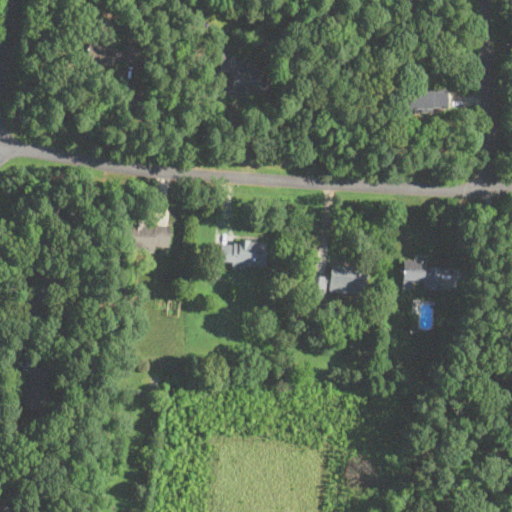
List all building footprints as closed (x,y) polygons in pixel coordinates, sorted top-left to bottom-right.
[(88,41),(88,63),(115,63),(115,41),(88,41)] [(259,91),(260,60),(229,60),(229,52),(215,51),(215,70),(228,71),(228,91),(259,91)] [(447,89),(408,89),(408,109),(447,109),(447,89)] [(58,207),(50,230),(71,238),(80,215),(58,207)] [(170,223),(124,221),(123,248),(169,249),(170,223)] [(266,240),(220,239),(220,264),(266,264),(266,240)] [(421,290),(440,290),(441,264),(403,262),(402,288),(413,288),(413,281),(421,282),(421,290)] [(369,267),(332,263),(329,289),(366,293),(369,267)] [(27,308),(46,312),(52,275),(34,272),(27,308)] [(312,293),(326,291),(324,274),(310,276),(312,293)] [(45,377),(21,378),(22,409),(46,407),(45,377)]
